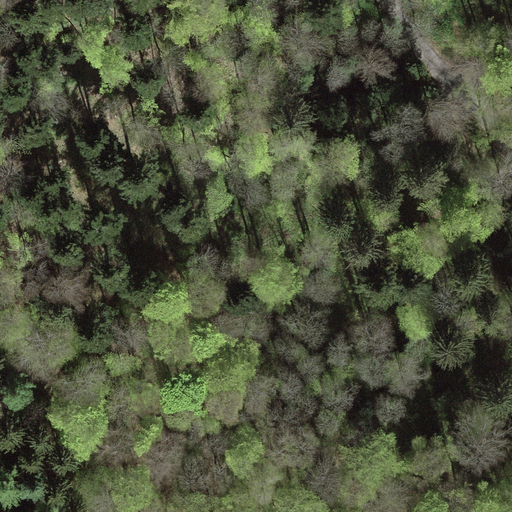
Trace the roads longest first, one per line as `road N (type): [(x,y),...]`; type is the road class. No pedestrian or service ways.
road 1 (track): [(87,511),(112,270),(195,0)]
road 2 (unclassified): [(511,128),(416,37),(391,0)]
